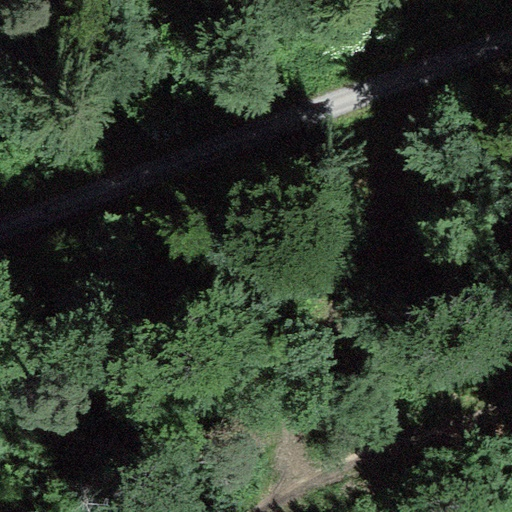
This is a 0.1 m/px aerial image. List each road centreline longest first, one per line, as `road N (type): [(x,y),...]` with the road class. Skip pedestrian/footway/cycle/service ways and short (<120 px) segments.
road 1 (track): [(0,218),(511,42)]
road 2 (track): [(446,60),(319,366),(285,484),(289,495)]
